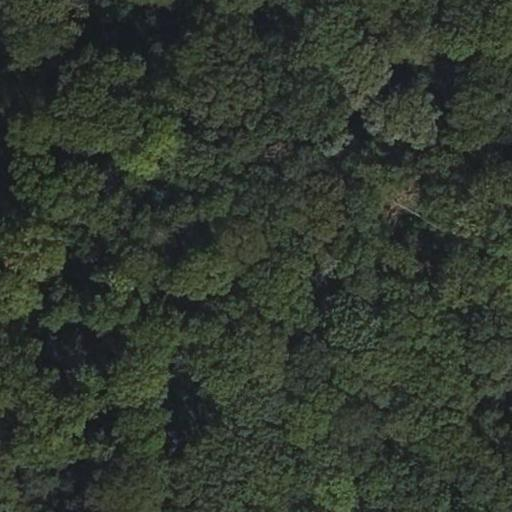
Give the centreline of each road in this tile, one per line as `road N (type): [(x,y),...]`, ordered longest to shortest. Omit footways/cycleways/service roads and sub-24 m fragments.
road 1 (track): [(0,256),(38,271),(133,283),(374,262),(511,266)]
road 2 (track): [(310,511),(511,138)]
